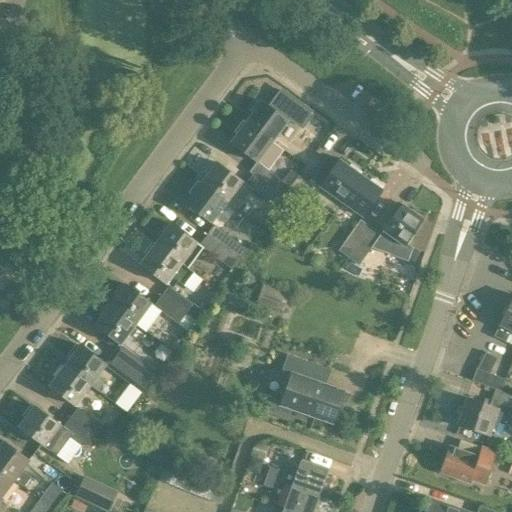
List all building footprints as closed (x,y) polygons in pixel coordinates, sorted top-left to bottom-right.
[(260,102),(259,103),(257,101),(249,112),(251,114),(245,122),(242,120),(241,120),(271,142),(286,121),(260,102)] [(271,142),(241,120),(232,132),(236,135),(229,143),(255,163),(271,142)] [(308,183),(307,183),(290,208),(300,215),(310,201),(323,210),(325,206),(334,212),(341,202),(359,175),(361,172),(350,165),(348,167),(338,160),(325,178),(317,171),(308,183)] [(244,184),(215,163),(214,163),(212,162),(204,173),(206,174),(199,184),(226,203),(236,210),(251,190),(244,184)] [(298,176),(289,169),(281,181),(259,164),(251,175),(282,198),(289,187),(298,176)] [(275,208),(280,201),(279,201),(282,198),(251,175),(244,184),(251,190),(275,208)] [(381,191),(379,190),(381,187),(370,179),(368,182),(359,175),(341,202),(362,217),(381,191)] [(289,187),(282,198),(279,201),(280,201),(290,208),(307,183),(298,176),(289,187)] [(226,203),(199,184),(196,182),(188,193),(191,195),(184,205),(210,224),(226,203)] [(382,231),(393,239),(387,254),(406,261),(412,248),(405,243),(422,220),(421,219),(423,217),(412,209),(410,211),(400,204),(382,231)] [(359,220),(338,251),(348,259),(370,227),(359,220)] [(169,224),(166,222),(158,233),(161,235),(154,244),(180,264),(186,268),(201,248),(231,270),(239,260),(206,235),(198,245),(169,224)] [(246,250),(213,225),(206,235),(239,260),(246,250)] [(358,265),(379,234),(370,227),(348,259),(358,265)] [(165,285),(165,284),(168,286),(160,296),(184,314),(194,321),(201,311),(171,289),(177,281),(183,286),(192,273),(186,268),(180,264),(154,244),(153,245),(151,243),(143,254),(145,256),(138,265),(165,285)] [(116,295),(108,305),(135,325),(135,324),(145,332),(160,311),(177,324),(184,314),(160,296),(153,306),(121,282),(113,293),(116,295)] [(290,290),(262,282),(260,287),(254,284),(250,295),(258,297),(256,304),(282,313),(290,290)] [(505,343),(510,332),(511,332),(511,297),(498,326),(499,326),(493,337),(505,343)] [(135,325),(108,305),(108,306),(105,304),(97,315),(100,317),(93,326),(119,346),(135,325)] [(70,356),(63,365),(60,363),(60,364),(90,386),(90,385),(97,391),(104,381),(97,376),(105,365),(76,343),(67,354),(70,356)] [(155,371),(122,347),(115,357),(147,382),(155,371)] [(288,408),(331,425),(345,389),(323,381),(329,366),(286,350),(263,408),(285,416),(288,408)] [(505,380),(488,374),(495,359),(485,352),(476,370),(475,370),(471,382),(494,390),(500,392),(505,380)] [(139,390),(140,391),(147,382),(115,357),(107,367),(139,390)] [(74,407),(90,386),(60,364),(52,374),(55,377),(47,387),(74,407)] [(126,412),(141,392),(140,391),(139,390),(129,384),(115,404),(126,412)] [(511,395),(500,392),(494,390),(490,402),(511,409),(511,395)] [(487,437),(497,409),(465,398),(455,426),(487,437)] [(17,427),(43,447),(55,456),(71,435),(86,446),(93,436),(69,418),(62,428),(33,406),(32,407),(30,405),(21,416),(24,418),(17,427)] [(101,426),(77,408),(69,418),(93,436),(101,426)] [(0,444),(0,470),(13,480),(22,487),(30,478),(20,471),(28,460),(2,441),(0,444)] [(469,484),(470,481),(483,485),(495,451),(480,446),(476,457),(448,447),(439,474),(469,484)] [(257,473),(261,461),(249,457),(245,468),(257,473)] [(300,460),(296,473),(284,469),(282,472),(269,467),(266,476),(279,481),(291,485),(319,495),(327,470),(300,460)] [(166,461),(158,480),(169,485),(176,465),(166,461)] [(176,465),(169,485),(179,489),(186,469),(176,465)] [(186,469),(179,489),(187,492),(195,472),(186,469)] [(0,498),(13,480),(0,470),(0,498)] [(195,472),(187,492),(197,496),(206,476),(195,472)] [(206,476),(197,496),(207,500),(215,480),(206,476)] [(276,490),(279,481),(266,476),(263,485),(276,490)] [(227,484),(224,483),(215,480),(207,500),(218,505),(227,484)] [(81,482),(75,495),(108,510),(114,497),(81,482)] [(61,490),(51,483),(39,500),(48,507),(61,490)] [(282,510),(287,511),(312,511),(319,495),(291,485),(282,510)] [(495,511),(478,506),(475,511),(465,511),(429,499),(424,511),(495,511)] [(0,511),(4,511),(8,507),(0,500),(0,511)] [(44,511),(48,507),(39,500),(29,511),(44,511)]
